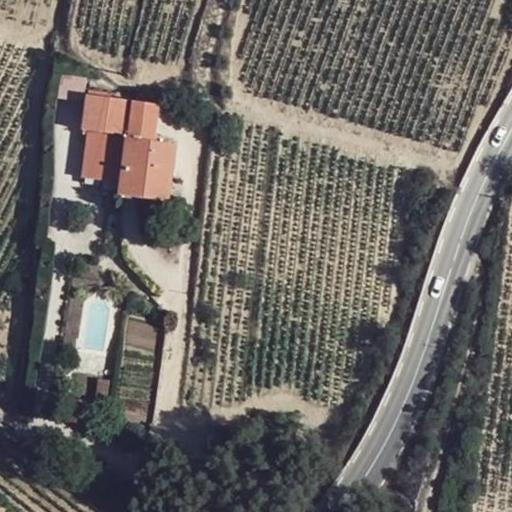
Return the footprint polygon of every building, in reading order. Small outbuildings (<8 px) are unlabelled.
[(86,90),(85,97),(114,100),(115,94),(86,90)] [(122,177),(127,138),(131,101),(114,100),(85,97),(82,130),(88,131),(84,166),(102,169),(102,174),(122,177)] [(127,138),(154,140),(158,105),(131,101),(127,138)] [(121,182),(119,194),(142,198),(145,179),(169,182),(175,144),(154,140),(127,138),(122,177),(121,182)] [(101,179),(102,174),(102,169),(84,166),(82,177),(101,179)] [(142,198),(167,200),(169,182),(145,179),(142,198)]
